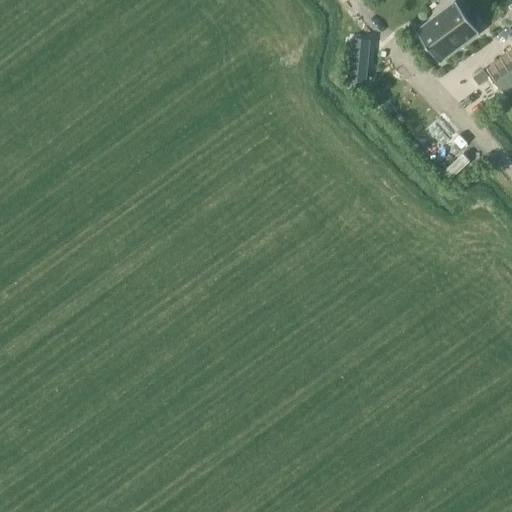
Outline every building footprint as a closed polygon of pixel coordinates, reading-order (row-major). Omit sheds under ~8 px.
[(455,0),(416,29),(440,62),(479,33),(455,0)] [(352,37),(348,86),(366,88),(370,39),(352,37)] [(501,92),(511,83),(511,49),(484,69),(501,92)] [(482,70),(473,77),(479,85),(488,79),(482,70)] [(385,102),(379,95),(375,100),(380,106),(385,102)] [(450,183),(474,169),(468,160),(445,175),(450,183)]
